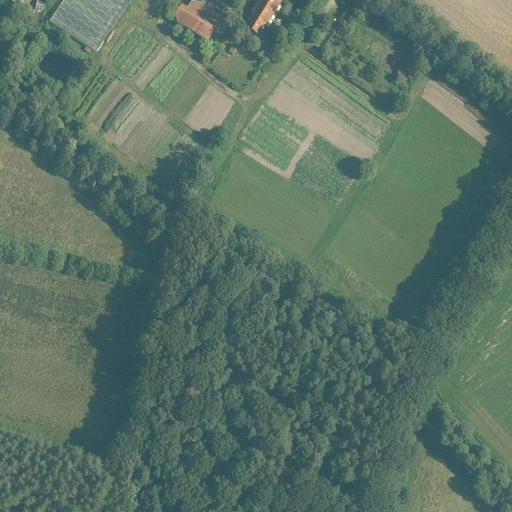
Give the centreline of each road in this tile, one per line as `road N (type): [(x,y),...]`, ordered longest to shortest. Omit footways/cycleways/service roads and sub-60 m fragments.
road 1 (track): [(511,221),(393,401),(367,511)]
road 2 (track): [(377,0),(511,106)]
